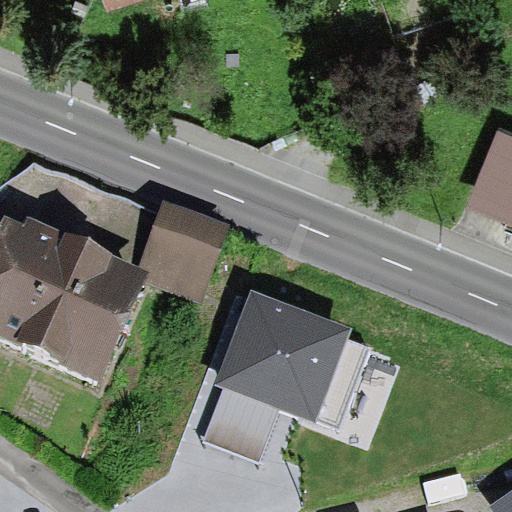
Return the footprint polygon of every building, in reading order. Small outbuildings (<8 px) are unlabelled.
[(99,0),(106,17),(155,0),(99,0)] [(511,137),(499,132),(468,207),(511,225),(511,137)] [(166,202),(141,267),(158,273),(154,283),(203,301),(231,228),(166,202)] [(0,335),(100,381),(151,271),(32,217),(27,226),(3,215),(0,221),(0,335)] [(252,290),(216,383),(225,387),(280,408),(338,430),(370,350),(346,342),(352,327),(252,290)] [(280,408),(225,387),(204,442),(259,463),(280,408)] [(511,511),(511,490),(490,506),(494,511),(511,511)]
